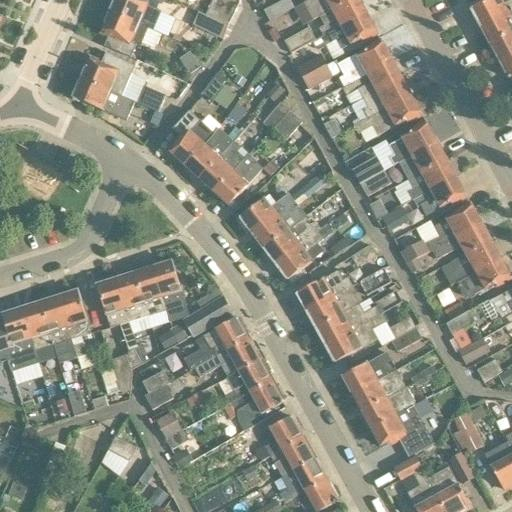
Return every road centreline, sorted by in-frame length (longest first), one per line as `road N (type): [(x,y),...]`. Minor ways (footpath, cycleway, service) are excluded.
road 1 (residential): [(371,511),(259,314),(186,217),(121,161)]
road 2 (residential): [(416,0),(423,30),(511,188)]
road 3 (residential): [(0,274),(86,248),(121,161)]
